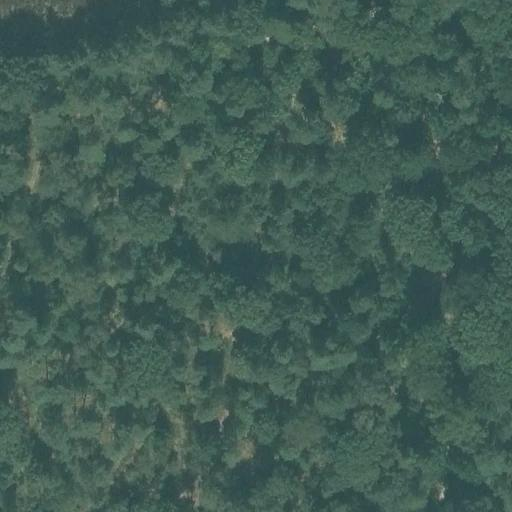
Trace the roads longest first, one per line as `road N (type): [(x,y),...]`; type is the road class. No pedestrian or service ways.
road 1 (track): [(511,52),(417,511)]
road 2 (track): [(0,87),(372,0)]
road 3 (track): [(0,203),(25,81)]
